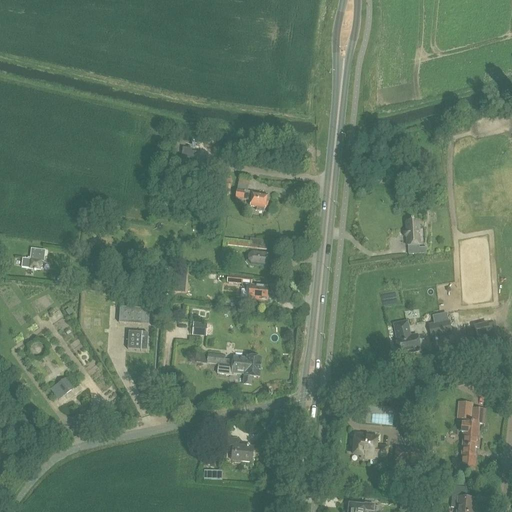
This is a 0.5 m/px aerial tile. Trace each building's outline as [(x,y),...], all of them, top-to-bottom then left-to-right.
[(181,162),(196,165),(198,153),(192,152),(192,150),(183,148),(181,158),(181,162)] [(223,195),(230,195),(232,180),(226,180),(225,184),(224,184),(223,195)] [(265,207),(268,208),(269,202),(266,202),(268,196),(248,193),(249,187),(238,185),(237,191),(236,199),(251,202),(250,206),(258,208),(257,211),(264,212),(265,209),(265,207)] [(408,246),(409,255),(426,254),(426,248),(419,248),(419,246),(420,246),(419,238),(420,238),(419,229),(418,222),(414,222),(413,221),(411,222),(406,223),(407,231),(406,231),(404,233),(404,236),(407,239),(407,238),(408,246)] [(230,240),(229,250),(248,252),(249,254),(251,253),(256,253),(257,250),(257,240),(250,239),(250,242),(230,240)] [(22,268),(40,270),(41,261),(44,262),(45,251),(32,249),(31,260),(23,259),(22,268)] [(247,256),(247,262),(250,266),(272,268),(273,255),(256,253),(251,253),(249,254),(247,256)] [(182,274),(174,273),(173,292),(181,292),(182,274)] [(249,300),(267,302),(268,288),(251,286),(252,279),(228,276),(227,283),(227,284),(241,285),(241,287),(244,290),(245,290),(244,299),(249,300)] [(17,292),(5,298),(14,315),(26,308),(17,292)] [(32,313),(19,317),(22,327),(35,323),(32,313)] [(434,323),(428,324),(430,332),(443,329),(445,337),(452,335),(449,320),(448,321),(434,323)] [(192,334),(207,336),(208,325),(193,323),(192,334)] [(397,340),(399,356),(421,352),(418,336),(411,337),(408,323),(394,325),(397,340)] [(475,328),(465,330),(467,337),(477,335),(478,341),(491,338),(488,325),(475,328)] [(232,338),(240,343),(245,336),(237,331),(232,338)] [(128,350),(147,351),(148,334),(129,332),(128,350)] [(197,353),(196,362),(207,364),(207,365),(219,366),(217,374),(231,375),(231,374),(245,375),(244,385),(252,386),(252,377),(260,378),(261,370),(262,358),(247,357),(247,358),(233,357),(233,364),(229,363),(229,361),(225,360),(225,356),(197,353)] [(59,400),(73,389),(66,379),(51,390),(59,400)] [(486,411),(476,410),(475,414),(472,413),(472,405),(459,403),(458,419),(470,420),(470,422),(466,422),(465,424),(463,424),(462,433),(465,434),(461,470),(475,471),(476,456),(474,456),(475,448),(477,448),(479,424),(485,425),(486,411)] [(387,423),(387,418),(380,418),(379,435),(401,436),(401,427),(392,427),(393,423),(387,423)] [(362,459),(387,460),(387,448),(377,447),(377,439),(356,437),(354,456),(362,457),(362,459)] [(234,463),(240,464),(240,462),(251,463),(252,450),(238,448),(239,440),(228,439),(226,454),(233,455),(232,461),(234,462),(234,463)] [(394,463),(419,465),(420,449),(395,448),(394,463)] [(457,511),(473,511),(474,509),(475,509),(476,501),(464,500),(465,488),(453,487),(451,508),(457,509),(457,511)] [(407,511),(417,511),(418,504),(402,502),(400,511),(407,511)] [(374,511),(375,506),(365,505),(366,503),(359,503),(358,506),(350,505),(350,507),(348,508),(347,511),(374,511)]
